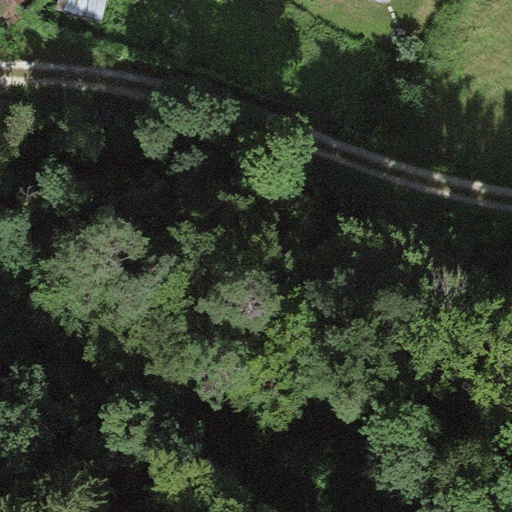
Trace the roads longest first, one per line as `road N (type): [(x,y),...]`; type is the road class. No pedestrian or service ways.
road 1 (track): [(0,159),(115,278),(391,467),(436,511)]
road 2 (track): [(511,200),(422,180),(159,92),(49,71),(0,72)]
